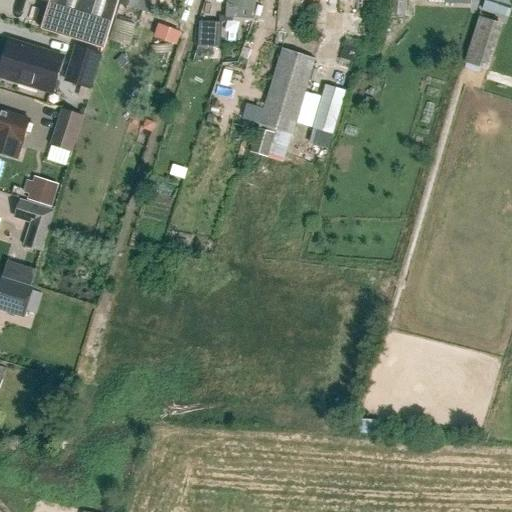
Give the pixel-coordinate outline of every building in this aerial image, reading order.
[(50,0),(49,6),(50,6),(42,30),(104,49),(119,0),(50,0)] [(140,0),(120,0),(120,4),(137,9),(140,0)] [(390,0),(389,14),(405,15),(406,0),(390,0)] [(485,0),(482,9),(497,14),(501,0),(485,0)] [(464,62),(487,69),(501,21),(477,14),(464,62)] [(161,21),(157,33),(180,41),(184,29),(161,21)] [(199,22),(199,45),(218,46),(219,22),(199,22)] [(0,76),(53,92),(64,57),(10,41),(0,73),(0,76)] [(90,89),(101,53),(75,45),(63,81),(90,89)] [(345,45),(341,57),(356,62),(360,50),(345,45)] [(198,47),(195,55),(213,56),(213,47),(198,47)] [(292,135),(315,59),(283,48),(259,125),(292,135)] [(326,85),(313,129),(332,135),(345,90),(326,85)] [(72,152),(83,116),(61,109),(50,145),(72,152)] [(24,143),(31,120),(0,110),(0,153),(17,158),(22,143),(24,143)] [(131,114),(128,123),(136,125),(139,117),(131,114)] [(146,120),(144,130),(152,132),(154,122),(146,120)] [(36,178),(30,200),(51,206),(58,185),(36,178)] [(42,251),(48,234),(55,211),(37,206),(26,203),(19,200),(13,218),(29,223),(22,246),(42,251)] [(36,315),(42,294),(34,291),(34,288),(1,278),(0,279),(0,310),(24,318),(26,312),(36,315)]
